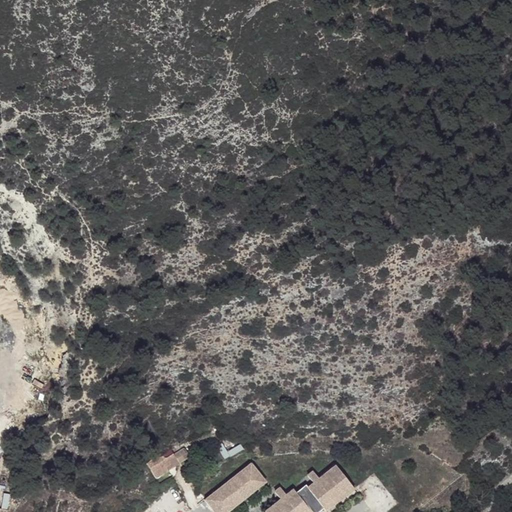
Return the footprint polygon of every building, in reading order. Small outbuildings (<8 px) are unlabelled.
[(164,454),(160,456),(162,460),(168,470),(190,458),(185,449),(174,455),(173,453),(165,457),(164,454)] [(159,454),(146,461),(150,468),(162,460),(159,454)] [(162,460),(150,468),(157,478),(168,470),(162,460)] [(251,461),(204,497),(215,511),(226,511),(267,480),(251,461)] [(266,511),(309,511),(312,510),(314,511),(323,505),(326,509),(355,486),(346,474),(335,463),(308,485),(305,483),(297,490),(293,486),(264,509),(266,511)]
